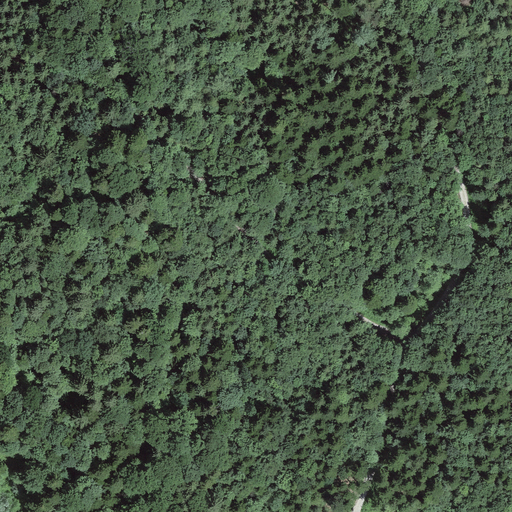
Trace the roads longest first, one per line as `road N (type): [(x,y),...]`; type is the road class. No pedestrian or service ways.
road 1 (track): [(399,0),(468,205),(465,261),(436,312),(400,345),(358,511)]
road 2 (track): [(400,345),(293,275),(114,97),(0,48)]
